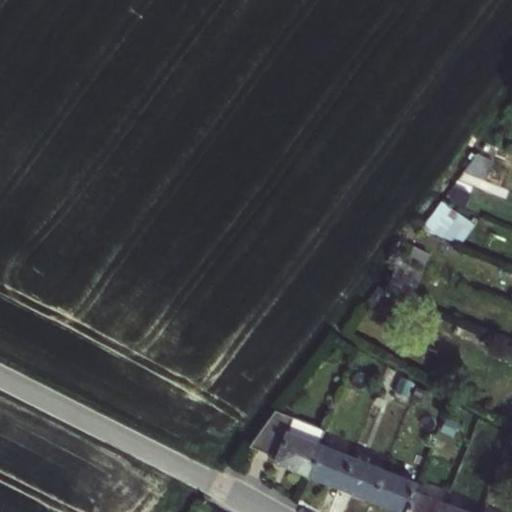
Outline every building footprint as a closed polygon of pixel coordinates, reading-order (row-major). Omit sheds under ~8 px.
[(427,255),(408,248),(402,264),(420,272),(427,255)] [(402,264),(397,263),(384,297),(408,306),(420,272),(402,264)] [(270,468),(300,479),(311,450),(317,435),(270,418),(244,454),(272,464),(270,468)] [(311,450),(300,479),(331,491),(341,461),(311,450)] [(377,475),(341,461),(331,491),(366,504),(377,475)] [(412,488),(377,475),(366,504),(387,511),(403,511),(410,496),(412,488)] [(436,511),(439,507),(410,496),(403,511),(436,511)]
